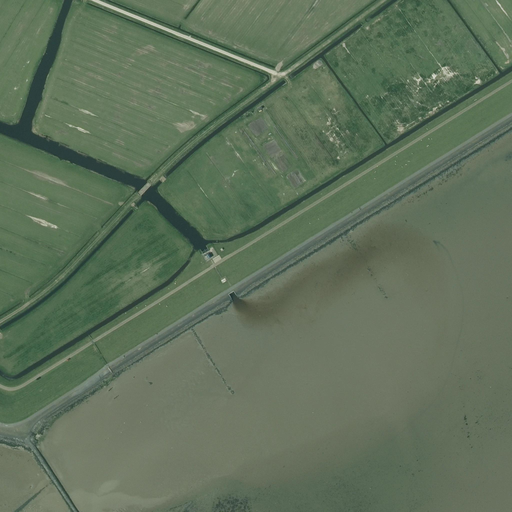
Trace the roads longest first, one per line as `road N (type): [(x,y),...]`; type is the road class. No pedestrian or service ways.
road 1 (track): [(149,184),(386,0)]
road 2 (track): [(149,184),(65,273),(0,322)]
road 3 (track): [(94,0),(281,75)]
